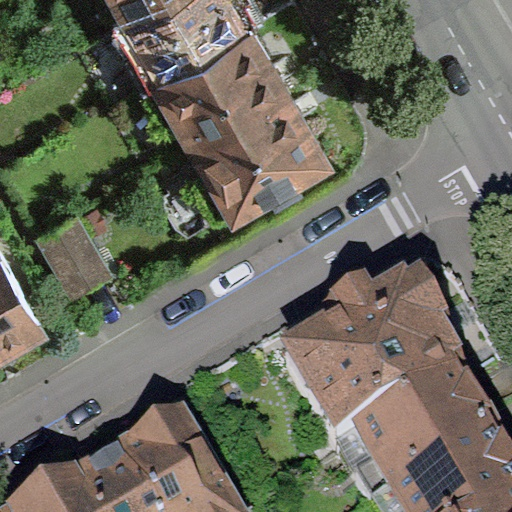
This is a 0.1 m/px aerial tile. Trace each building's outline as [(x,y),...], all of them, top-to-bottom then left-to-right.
[(121,0),(131,17),(159,0),(121,0)] [(142,84),(250,22),(236,0),(159,0),(131,17),(144,40),(123,52),(142,84)] [(164,121),(180,112),(196,140),(287,87),(260,40),(250,22),(142,84),(164,121)] [(287,87),(196,140),(212,168),(193,178),(214,214),(233,203),(235,207),(269,187),(276,200),(299,187),(291,174),(326,154),(298,106),(287,87)] [(73,211),(40,230),(75,290),(107,271),(73,211)] [(0,343),(2,347),(11,342),(43,322),(0,252),(0,343)] [(301,355),(302,357),(286,366),(337,454),(458,383),(436,345),(442,341),(436,330),(437,327),(438,322),(437,317),(433,310),(430,305),(426,302),(423,301),(419,300),(412,289),(376,310),(371,302),(332,325),(337,333),(301,355)] [(465,388),(462,390),(458,383),(337,454),(370,511),(379,511),(494,446),(478,416),(481,414),(483,406),(478,399),(473,390),(465,388)] [(118,463),(147,511),(223,511),(218,502),(222,500),(179,427),(133,454),(118,463)] [(511,461),(511,459),(504,448),(498,451),(494,446),(379,511),(511,511),(511,475),(511,474),(511,461)] [(71,491),(83,511),(147,511),(118,463),(82,485),(71,491)] [(83,511),(71,491),(36,511),(83,511)]
